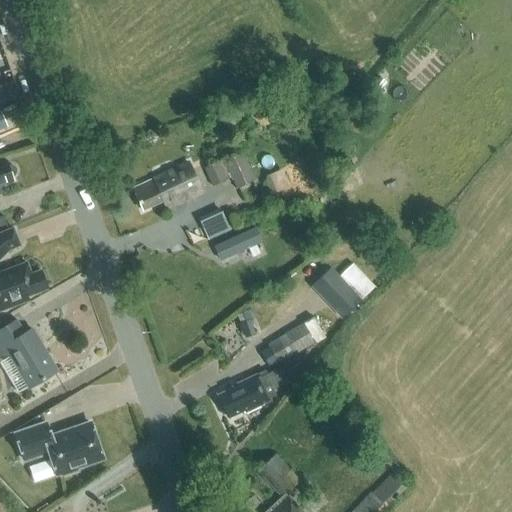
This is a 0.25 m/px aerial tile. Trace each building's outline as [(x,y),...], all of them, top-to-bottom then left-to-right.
[(6,42),(0,44),(0,72),(13,68),(6,42)] [(385,82),(380,77),(371,90),(377,94),(385,82)] [(13,82),(0,86),(0,105),(19,99),(13,82)] [(3,112),(0,113),(0,130),(9,127),(3,112)] [(231,178),(236,189),(254,181),(241,151),(204,168),(212,187),(231,178)] [(0,193),(1,191),(0,187),(0,184),(13,180),(12,177),(14,175),(15,173),(16,170),(15,168),(13,166),(11,165),(8,166),(7,162),(0,163),(0,193)] [(142,192),(135,195),(142,210),(163,201),(166,208),(201,192),(188,163),(139,186),(142,192)] [(290,186),(282,169),(268,175),(270,178),(264,181),(271,195),(290,186)] [(211,238),(233,228),(224,209),(202,219),(211,238)] [(255,227),(214,246),(221,261),(262,242),(255,227)] [(20,245),(13,228),(0,233),(0,258),(9,250),(20,245)] [(359,294),(374,285),(359,260),(344,269),(359,294)] [(31,274),(26,263),(0,272),(0,311),(29,301),(28,296),(47,288),(41,271),(31,274)] [(310,287),(341,319),(361,300),(330,267),(310,287)] [(267,344),(279,364),(314,342),(315,344),(326,337),(312,316),(267,344)] [(17,320),(0,329),(0,354),(3,360),(22,391),(29,387),(56,371),(32,330),(25,334),(17,320)] [(301,361),(296,353),(282,362),(287,370),(301,361)] [(268,399),(275,396),(272,390),(288,383),(281,368),(266,374),(265,371),(231,386),(232,389),(217,396),(226,417),(242,410),(243,413),(269,401),(268,399)] [(90,423),(50,437),(46,423),(15,434),(24,460),(49,452),(57,474),(60,473),(61,476),(77,470),(76,468),(102,459),(90,423)] [(256,470),(280,496),(263,511),(301,511),(285,494),(299,480),(274,454),(256,470)] [(382,511),(407,486),(392,472),(370,495),(368,493),(350,511),(382,511)] [(238,511),(253,511),(246,503),(238,511)]
